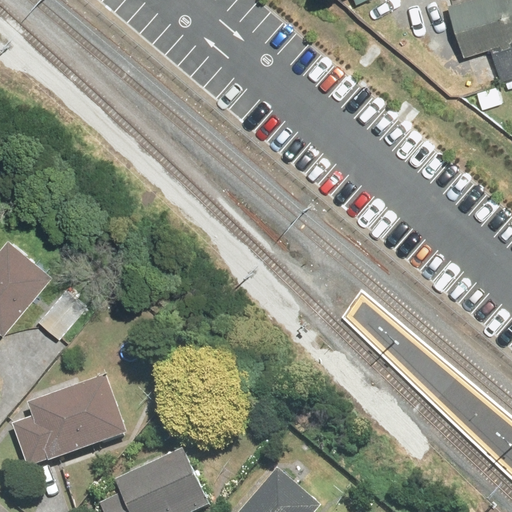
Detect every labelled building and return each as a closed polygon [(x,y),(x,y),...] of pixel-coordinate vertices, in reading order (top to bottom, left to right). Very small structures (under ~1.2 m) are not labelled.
[(348,0),(353,9),(370,0),(348,0)] [(511,0),(458,0),(442,5),(461,63),(492,53),(503,89),(511,86),(511,0)] [(14,235),(0,251),(0,325),(9,333),(60,276),(14,235)] [(30,467),(138,433),(119,374),(34,401),(39,415),(15,423),(30,467)] [(197,449),(99,495),(107,511),(207,511),(223,505),(197,449)] [(285,465),(244,511),(326,511),(332,505),(285,465)]
